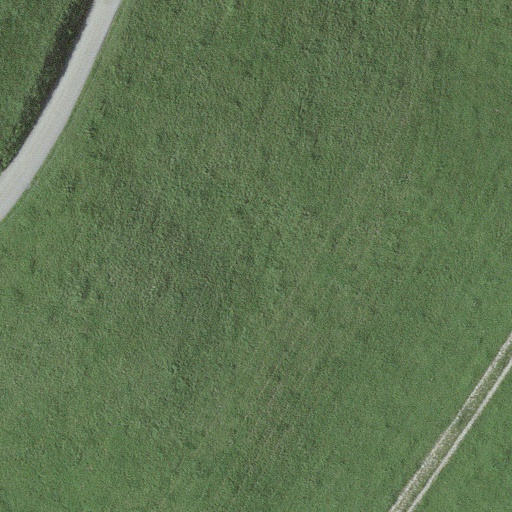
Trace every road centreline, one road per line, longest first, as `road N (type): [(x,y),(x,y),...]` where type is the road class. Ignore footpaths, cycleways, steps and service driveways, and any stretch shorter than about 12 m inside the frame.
road 1 (residential): [(0,202),(60,113),(111,0)]
road 2 (track): [(511,346),(391,511)]
